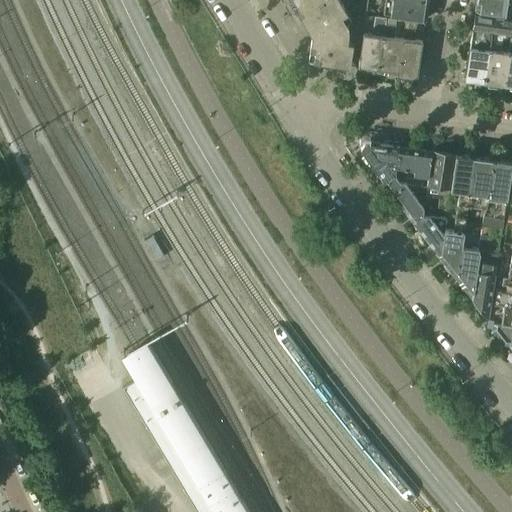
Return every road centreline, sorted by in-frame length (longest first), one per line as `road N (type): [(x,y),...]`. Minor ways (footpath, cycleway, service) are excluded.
road 1 (residential): [(511,398),(325,157),(290,99)]
road 2 (residential): [(432,116),(290,99)]
